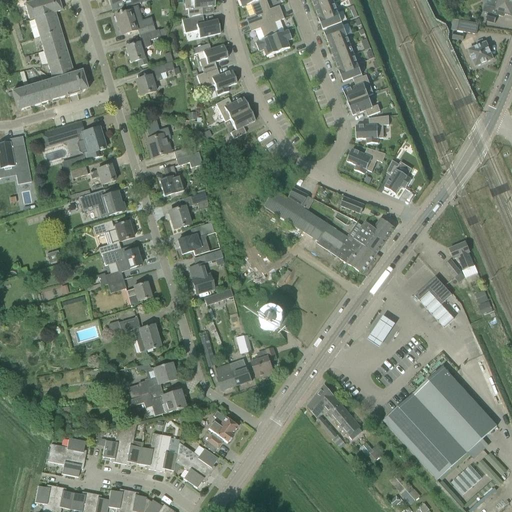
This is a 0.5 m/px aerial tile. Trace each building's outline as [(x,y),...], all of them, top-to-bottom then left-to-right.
[(29,21),(34,19),(44,16),(40,0),(37,0),(24,4),(29,21)] [(40,0),(44,16),(55,13),(62,11),(58,0),(40,0)] [(188,19),(202,16),(201,9),(214,7),(213,0),(192,0),(193,9),(187,9),(188,19)] [(249,26),(265,19),(257,0),(238,0),(242,8),(251,5),(256,16),(246,19),(249,26)] [(257,0),(265,19),(282,13),(279,7),(270,10),(266,0),(257,0)] [(315,10),(334,3),(332,0),(313,0),(311,1),(315,10)] [(511,2),(503,0),(497,0),(495,9),(485,6),(483,12),(488,13),(485,22),(494,24),(497,16),(503,17),(503,14),(511,16),(511,12),(511,2)] [(334,3),(315,10),(319,19),(318,19),(319,20),(337,13),(337,12),(334,3)] [(143,29),(136,7),(128,9),(129,12),(115,16),(121,36),(137,31),(139,37),(155,32),(153,26),(143,29)] [(69,59),(64,43),(59,28),(55,13),(44,16),(34,19),(29,21),(30,23),(35,22),(39,34),(43,50),(48,65),(52,80),(64,76),(73,74),(69,59)] [(265,19),(278,53),(290,49),(287,42),(292,40),(289,31),(279,34),(275,23),(284,20),(282,13),(265,19)] [(319,20),(323,30),(341,23),(337,13),(319,20)] [(202,16),(188,19),(181,21),(185,34),(197,31),(199,39),(220,34),(217,21),(204,24),(202,16)] [(265,19),(249,26),(251,32),(255,31),(259,42),(255,43),(259,52),(264,50),(267,58),(278,53),(265,19)] [(22,40),(17,21),(13,22),(18,41),(22,40)] [(478,25),(459,21),(457,31),(476,35),(478,25)] [(324,33),(328,44),(347,36),(343,26),(324,33)] [(141,50),(151,47),(149,41),(160,38),(158,31),(155,32),(139,37),(141,43),(125,48),(130,64),(137,61),(139,67),(147,64),(145,58),(144,58),(141,50)] [(464,34),(453,33),(452,40),(463,42),(464,34)] [(331,53),(350,46),(347,37),(347,36),(328,44),(331,53)] [(493,60),(486,43),(484,44),(482,41),(476,43),(478,47),(468,51),(475,68),(493,60)] [(202,52),(210,50),(208,44),(197,48),(199,54),(202,52)] [(203,74),(216,69),(214,63),(227,59),(223,46),(210,50),(202,53),(205,60),(200,62),(201,66),(203,74)] [(335,63),(354,55),(350,46),(331,53),(335,63)] [(338,72),(339,72),(358,65),(357,64),(357,65),(354,55),(335,63),(338,72)] [(152,76),(144,79),(135,82),(140,97),(155,92),(152,83),(161,81),(160,75),(174,70),(171,62),(150,69),(152,76)] [(358,65),(339,72),(343,83),(362,75),(358,65)] [(219,76),(216,69),(203,74),(196,77),(201,90),(213,86),(217,96),(228,92),(226,88),(236,84),(231,72),(219,76)] [(87,91),(81,71),(73,74),(64,76),(70,97),(79,94),(79,93),(87,91)] [(70,97),(64,76),(52,80),(47,82),(53,101),(66,97),(66,98),(70,97)] [(343,92),(348,104),(368,96),(368,97),(373,95),(366,76),(353,81),(356,87),(343,92)] [(53,101),(47,82),(36,85),(30,87),(35,106),(53,101)] [(35,106),(30,87),(12,92),(18,111),(35,106)] [(368,96),(348,104),(352,116),(365,111),(367,117),(380,113),(377,106),(372,108),(368,97),(368,96)] [(229,120),(248,110),(243,98),(230,105),(228,99),(215,105),(224,123),(229,120)] [(229,120),(235,131),(230,133),(233,140),(245,134),(242,128),(254,122),(248,110),(229,120)] [(388,117),(369,120),(369,126),(355,127),(356,140),(366,140),(366,145),(378,144),(377,139),(383,139),(383,126),(389,126),(388,117)] [(155,122),(145,125),(149,139),(147,140),(153,158),(170,153),(166,140),(170,139),(166,129),(158,132),(155,122)] [(50,132),(53,142),(73,136),(70,126),(50,132)] [(78,153),(82,154),(84,162),(101,157),(100,151),(105,149),(99,128),(76,135),(78,141),(76,144),(78,153)] [(7,143),(0,144),(0,169),(14,167),(18,185),(31,183),(24,146),(8,149),(7,143)] [(201,152),(200,148),(193,150),(193,148),(186,150),(185,149),(174,152),(176,159),(198,153),(201,152)] [(367,149),(364,155),(352,150),(346,162),(356,166),(354,171),(364,175),(366,171),(371,173),(376,161),(382,164),(386,155),(367,149)] [(202,165),(198,153),(176,159),(178,167),(189,163),(191,169),(202,165)] [(391,177),(384,188),(395,196),(401,187),(405,190),(411,180),(396,171),(399,166),(392,161),(386,173),(391,177)] [(101,186),(105,184),(115,181),(110,166),(96,170),(97,171),(89,174),(91,180),(99,177),(101,186)] [(70,172),(65,173),(68,185),(73,183),(72,180),(87,175),(85,167),(70,172)] [(164,197),(173,194),(177,193),(184,191),(179,176),(176,177),(173,168),(163,171),(166,180),(159,182),(164,197)] [(288,199),(302,207),(308,196),(293,188),(288,199)] [(100,219),(115,215),(124,212),(124,211),(122,212),(116,193),(105,196),(104,191),(78,198),(82,212),(96,208),(100,219)] [(274,191),(264,208),(318,243),(317,245),(354,269),(362,275),(365,277),(366,277),(380,258),(376,255),(353,239),(349,236),(347,238),(283,197),(275,192),(274,191)] [(204,193),(188,198),(191,206),(206,201),(204,193)] [(361,215),(365,206),(344,197),(340,207),(361,215)] [(174,230),(183,227),(189,225),(184,208),(169,213),(174,230)] [(366,222),(362,227),(385,243),(395,229),(381,219),(375,228),(366,222)] [(108,246),(119,243),(132,239),(128,222),(114,226),(113,227),(111,222),(92,228),(94,237),(104,234),(108,246)] [(201,227),(204,237),(214,233),(211,224),(201,227)] [(376,255),(385,243),(362,227),(353,239),(376,255)] [(194,256),(201,254),(198,242),(200,241),(198,235),(177,241),(182,255),(193,252),(194,256)] [(458,258),(460,264),(463,272),(474,267),(469,254),(469,253),(465,243),(449,250),(453,260),(458,258)] [(110,253),(108,246),(98,249),(100,256),(104,255),(110,253)] [(141,266),(136,250),(130,252),(129,247),(110,253),(104,255),(107,266),(117,263),(120,272),(105,276),(104,274),(97,276),(101,288),(107,286),(122,280),(120,273),(128,271),(127,270),(141,266)] [(222,258),(220,251),(203,256),(205,263),(222,258)] [(445,266),(457,281),(463,276),(451,261),(445,266)] [(209,274),(207,274),(204,264),(189,268),(191,276),(193,276),(195,280),(192,281),(196,295),(212,290),(214,289),(209,274)] [(431,315),(452,296),(435,278),(415,297),(431,315)] [(122,280),(107,286),(110,294),(125,289),(122,280)] [(151,298),(146,284),(133,288),(134,290),(126,292),(128,298),(135,296),(137,302),(151,298)] [(207,306),(232,297),(230,290),(204,299),(207,306)] [(480,316),(491,312),(483,291),(472,295),(480,316)] [(263,323),(264,324),(265,325),(266,326),(267,326),(268,327),(269,327),(270,327),(271,328),(272,327),(273,327),(274,327),(275,326),(276,326),(277,325),(278,324),(278,323),(279,322),(279,321),(279,320),(279,319),(279,318),(279,317),(278,315),(277,314),(276,313),(275,312),(274,312),(273,311),(272,311),(271,311),(270,311),(269,311),(267,311),(266,312),(266,313),(265,313),(264,314),(263,315),(263,316),(263,317),(262,319),(262,320),(263,321),(263,322),(263,323)] [(160,347),(153,326),(140,330),(138,324),(136,318),(118,323),(121,334),(133,330),(136,341),(135,344),(138,354),(160,347)] [(368,344),(379,351),(395,328),(383,321),(368,344)] [(208,368),(214,366),(215,366),(207,336),(200,338),(208,368)] [(243,337),(236,338),(240,355),(248,353),(243,337)] [(270,363),(276,361),(272,348),(261,353),(263,360),(251,364),(252,368),(256,380),(274,374),(270,363)] [(252,382),(248,372),(247,368),(246,368),(243,360),(229,365),(237,387),(252,382)] [(132,400),(161,391),(160,385),(176,380),(171,365),(153,370),(156,378),(145,381),(146,382),(139,384),(139,386),(128,389),(131,400),(132,400)] [(149,368),(148,365),(135,368),(136,374),(148,370),(149,368)] [(229,365),(215,370),(218,378),(217,378),(221,392),(237,387),(229,365)] [(437,481),(496,427),(442,368),(436,374),(435,382),(427,381),(383,422),(437,481)] [(324,407),(325,409),(336,400),(331,394),(324,386),(307,408),(315,418),(324,407)] [(184,408),(179,392),(163,397),(161,391),(143,397),(132,400),(131,400),(130,401),(132,407),(143,404),(145,409),(156,406),(159,416),(167,413),(184,408)] [(347,413),(336,400),(325,409),(336,422),(347,413)] [(208,430),(213,433),(211,436),(210,435),(206,441),(217,449),(223,441),(227,444),(232,436),(231,435),(237,427),(225,418),(217,412),(213,417),(222,423),(220,425),(216,422),(215,424),(213,423),(208,430)] [(356,426),(357,425),(347,413),(336,422),(349,437),(352,434),(357,436),(362,433),(356,426)] [(126,463),(137,465),(141,449),(133,447),(134,442),(133,442),(136,425),(127,427),(119,464),(126,466),(126,463)] [(119,464),(127,427),(117,428),(114,443),(105,442),(104,448),(102,458),(113,460),(113,463),(119,464)] [(154,471),(161,437),(153,435),(150,451),(141,449),(137,465),(148,467),(148,470),(154,471)] [(168,454),(171,439),(161,437),(154,471),(161,473),(162,470),(173,472),(175,463),(176,456),(168,454)] [(51,445),(49,454),(84,461),(85,454),(82,454),(85,442),(68,439),(67,448),(51,445)] [(211,469),(217,459),(204,450),(199,458),(179,444),(177,453),(209,476),(213,471),(211,469)] [(209,476),(177,453),(176,456),(175,463),(188,472),(183,480),(196,489),(203,480),(206,481),(209,476)] [(465,511),(470,511),(496,492),(493,488),(502,481),(499,477),(505,472),(490,453),(477,463),(492,482),(461,506),(465,511)] [(83,467),(84,461),(49,454),(47,463),(63,466),(61,475),(78,478),(80,467),(83,467)] [(406,486),(397,475),(389,482),(399,493),(406,486)] [(41,511),(51,511),(56,488),(49,486),(49,489),(37,487),(34,504),(43,505),(41,511)] [(62,489),(56,488),(51,511),(59,511),(60,509),(69,511),(72,494),(62,492),(62,489)] [(110,491),(108,501),(107,508),(116,510),(115,511),(124,511),(129,492),(122,490),(121,493),(110,491)] [(129,492),(124,511),(143,511),(148,501),(146,499),(146,498),(135,496),(135,493),(129,492)] [(84,496),(72,494),(69,511),(76,511),(87,511),(91,494),(85,493),(84,496)] [(106,511),(107,508),(108,501),(97,499),(98,496),(91,494),(87,511),(106,511)] [(166,511),(168,509),(163,505),(161,507),(152,501),(150,503),(148,501),(143,511),(166,511)]
